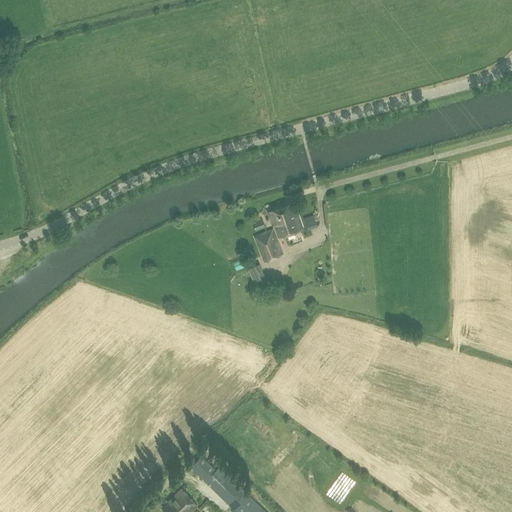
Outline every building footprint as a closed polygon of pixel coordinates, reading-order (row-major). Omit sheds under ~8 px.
[(293,203),(270,212),(279,238),(302,229),(293,203)] [(256,230),(265,227),(262,220),(254,224),(256,230)] [(254,236),(264,262),(283,254),(272,228),(254,236)] [(256,288),(268,282),(260,263),(248,268),(256,288)] [(205,481),(216,469),(201,454),(190,466),(205,481)] [(220,465),(216,469),(205,481),(203,483),(227,506),(243,488),(220,465)] [(181,489),(162,508),(166,511),(192,511),(198,507),(181,489)] [(230,506),(236,511),(266,511),(245,491),(230,506)]
